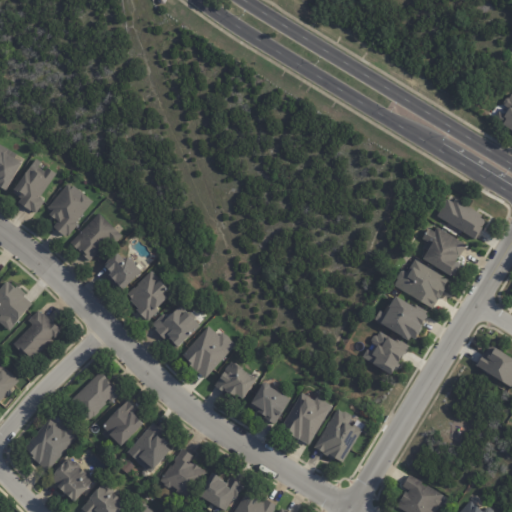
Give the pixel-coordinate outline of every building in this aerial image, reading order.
[(511,130),(511,92),(494,120),(511,130)] [(0,143),(18,155),(14,161),(21,165),(4,194),(0,191),(0,143)] [(59,174),(41,199),(46,203),(38,215),(33,212),(32,213),(20,205),(23,201),(13,193),(37,159),(43,163),(41,167),(46,171),(49,167),(59,174)] [(63,236),(53,228),(58,222),(50,216),(52,213),(48,210),(68,184),(70,183),(93,202),(78,222),(80,224),(70,236),(68,233),(65,238),(63,236)] [(455,198),(482,214),(481,217),(484,219),(484,221),(485,221),(481,227),(482,227),(475,239),(437,216),(447,198),(453,202),(455,198)] [(115,228),(123,236),(115,245),(109,240),(99,251),(100,252),(88,264),(83,259),(85,257),(80,252),(79,253),(70,244),(99,213),(115,228)] [(465,246),(459,257),(457,256),(454,261),(460,264),(452,277),(450,275),(449,276),(421,259),(426,250),(424,248),(427,242),(421,239),(427,228),(433,232),(436,227),(466,245),(465,246)] [(127,259),(140,273),(121,291),(107,277),(109,275),(103,269),(107,265),(105,264),(116,253),(124,262),(127,259)] [(444,291),(432,309),(430,308),(430,309),(394,286),(397,280),(397,278),(400,272),(403,271),(406,273),(414,259),(447,280),(443,286),(444,286),(443,288),(444,289),(444,291)] [(165,289),(167,292),(163,296),(167,300),(158,308),(160,310),(149,321),(148,320),(147,321),(137,310),(139,309),(131,301),(133,299),(128,294),(153,271),(162,281),(159,283),(165,289)] [(18,288),(25,294),(23,296),(31,303),(9,331),(0,323),(0,285),(4,281),(13,289),(15,286),(18,288)] [(427,316),(426,319),(424,317),(413,335),(414,336),(412,339),(408,337),(407,340),(379,324),(379,323),(374,319),(379,311),(384,314),(388,307),(387,307),(394,296),(427,316)] [(186,317),(192,323),(194,320),(201,327),(176,351),(167,341),(165,343),(155,333),(158,331),(154,326),(164,316),(168,320),(182,307),(188,313),(185,316),(186,317)] [(39,312),(43,316),(43,315),(51,322),(59,329),(57,331),(60,333),(54,339),(53,337),(49,340),(51,342),(30,363),(22,355),(23,354),(22,354),(13,345),(32,326),(28,322),(38,312),(39,312)] [(215,333),(219,336),(222,332),(228,338),(229,340),(234,344),(205,378),(196,371),(195,373),(188,366),(190,364),(182,356),(208,326),(215,333)] [(380,331),(395,340),(396,338),(409,345),(408,348),(409,348),(405,354),(404,353),(401,360),(400,359),(397,363),(400,364),(396,370),(394,369),(391,374),(362,357),(367,349),(373,352),(377,345),(371,342),(371,340),(373,335),(376,335),(377,336),(380,331)] [(483,353),(483,352),(488,356),(493,347),(511,358),(511,385),(511,387),(475,366),(483,353)] [(251,376),(257,379),(243,399),(238,396),(237,398),(225,390),(224,391),(216,386),(233,360),(237,362),(237,361),(245,367),(243,370),(251,376)] [(0,402),(0,363),(19,382),(0,402)] [(109,379),(123,394),(113,404),(110,400),(107,404),(108,405),(92,420),(74,401),(103,372),(109,379)] [(270,386),(271,389),(280,395),(281,392),(285,391),(286,393),(287,395),(287,396),(293,399),(276,425),(259,414),(261,412),(252,406),(264,385),(267,384),(270,386)] [(311,400),(314,401),(316,397),(318,398),(320,399),(324,402),(325,403),(332,407),(308,446),(298,439),(297,441),(293,438),(292,439),(289,437),(291,433),(281,426),(301,394),(311,400)] [(131,400),(140,410),(135,414),(139,417),(138,418),(144,424),(121,446),(110,435),(113,432),(105,424),(130,399),(131,400)] [(351,416),(351,419),(349,422),(362,431),(342,465),(331,458),(330,460),(323,456),(323,454),(313,448),(337,410),(341,413),(345,412),(351,416)] [(47,471),(38,463),(37,465),(29,458),(32,456),(23,450),(49,418),(60,428),(62,425),(65,425),(70,429),(72,432),(76,436),(48,471),(47,471)] [(157,423),(158,424),(158,425),(167,434),(163,438),(169,444),(167,446),(171,450),(155,469),(156,470),(154,473),(131,452),(157,423)] [(185,449),(194,456),(192,459),(209,471),(188,499),(176,490),(177,489),(172,485),(169,488),(163,484),(164,482),(160,479),(171,464),(172,465),(176,461),(174,460),(183,447),(185,449)] [(78,466),(79,467),(92,481),(71,502),(63,494),(61,495),(54,488),(56,486),(49,478),(52,473),(67,457),(72,461),(74,461),(78,465),(78,466)] [(127,460),(134,467),(126,474),(120,467),(127,460)] [(220,478),(223,480),(222,482),(226,484),(230,477),(242,485),(242,486),(243,487),(235,500),(233,498),(225,511),(218,508),(217,509),(196,496),(210,473),(220,478)] [(443,495),(440,500),(441,501),(438,505),(436,506),(433,505),(430,511),(432,511),(405,511),(396,506),(405,491),(407,493),(408,491),(401,487),(409,475),(422,483),(421,484),(425,487),(426,485),(443,495)] [(134,485),(138,488),(133,495),(129,492),(134,485)] [(114,492),(114,495),(113,496),(125,506),(120,511),(82,511),(87,507),(85,506),(89,502),(87,500),(95,491),(97,493),(103,486),(106,488),(109,487),(114,492)] [(268,500),(270,501),(269,502),(278,507),(275,511),(236,511),(252,486),(263,492),(258,499),(265,503),(268,500)] [(470,502),(477,507),(481,502),(487,507),(490,507),(494,510),(494,511),(459,511),(469,500),(470,502)] [(156,511),(138,502),(132,511),(156,511)]
